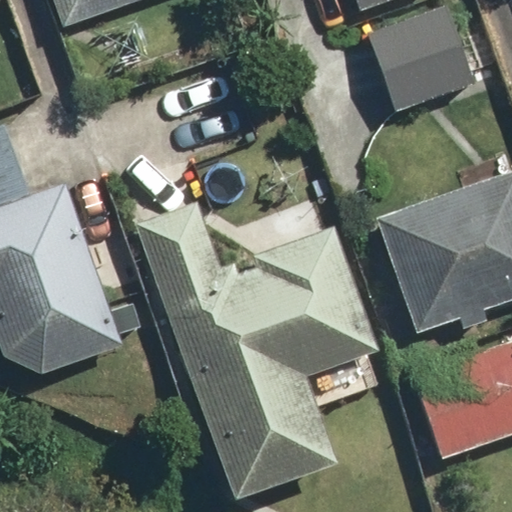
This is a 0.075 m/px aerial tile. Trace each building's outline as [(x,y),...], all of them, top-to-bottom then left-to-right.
[(39,0),(53,38),(158,0),(39,0)] [(340,0),(348,22),(417,0),(340,0)] [(438,12),(356,40),(382,116),(464,89),(438,12)] [(118,358),(59,195),(19,208),(0,148),(0,379),(26,391),(118,358)] [(511,195),(508,183),(367,229),(406,346),(511,310),(511,195)] [(190,215),(124,237),(214,511),(231,511),(329,480),(308,415),(371,395),(319,238),(209,274),(190,215)] [(511,345),(403,387),(435,472),(511,442),(511,345)]
